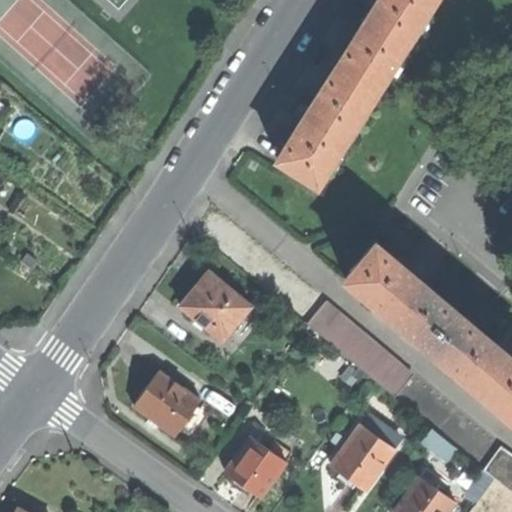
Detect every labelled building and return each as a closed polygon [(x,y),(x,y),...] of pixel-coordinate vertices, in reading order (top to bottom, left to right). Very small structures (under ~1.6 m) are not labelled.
[(378,0),(364,23),(309,110),(278,160),(291,168),(318,185),(434,0),(378,0)] [(511,418),(511,356),(495,342),(420,279),(376,242),(345,278),(511,418)] [(237,322),(251,306),(209,271),(196,286),(180,305),(200,321),(222,340),(237,322)] [(307,323),(395,396),(413,374),(325,301),(307,323)] [(259,313),(251,306),(237,322),(245,329),(259,313)] [(175,434),(179,429),(196,405),(200,400),(160,371),(147,388),(145,391),(135,405),(151,417),(161,424),(175,434)] [(196,405),(179,429),(188,436),(206,412),(196,405)] [(157,429),(161,424),(151,417),(147,422),(157,429)] [(372,419),(366,428),(390,445),(396,436),(372,419)] [(390,445),(366,428),(361,424),(332,465),(351,479),(366,490),(395,449),(390,445)] [(447,462),(458,448),(432,428),(421,442),(432,450),(447,462)] [(261,497),(285,464),(268,451),(250,438),(225,471),(241,483),(258,495),(261,497)] [(268,451),(285,464),(292,455),(275,442),(268,451)] [(511,455),(500,447),(484,470),(494,478),(511,493),(511,455)] [(428,467),(421,477),(438,489),(445,480),(428,467)] [(467,492),(476,499),(478,501),(494,478),(484,470),(467,492)] [(438,489),(421,477),(396,510),(398,511),(448,511),(456,502),(438,489)]
